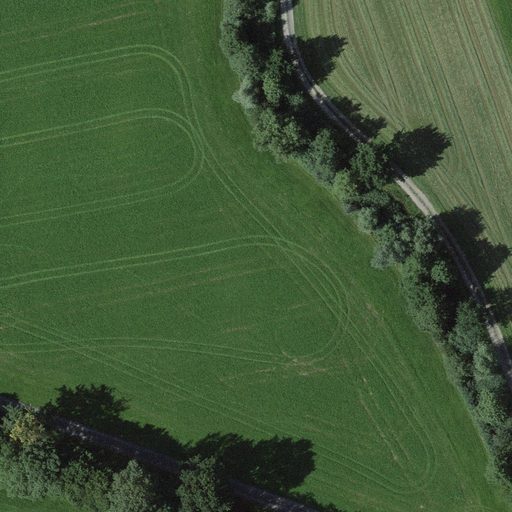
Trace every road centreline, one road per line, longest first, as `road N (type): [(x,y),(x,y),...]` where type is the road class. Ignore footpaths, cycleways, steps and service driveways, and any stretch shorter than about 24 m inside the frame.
road 1 (track): [(511,393),(447,245),(407,188),(317,108),(291,68),(281,0)]
road 2 (track): [(0,405),(291,511)]
